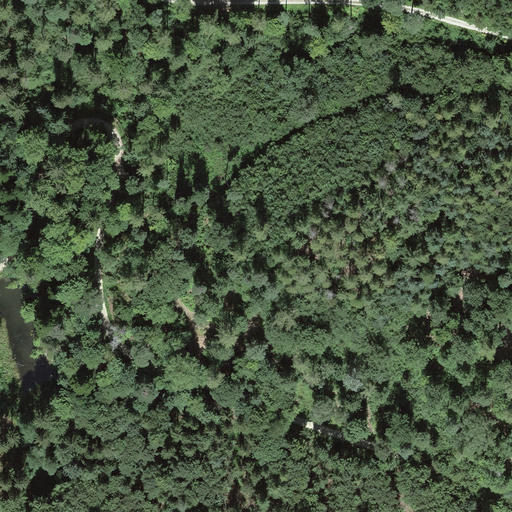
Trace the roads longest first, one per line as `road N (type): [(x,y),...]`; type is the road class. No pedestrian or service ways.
road 1 (track): [(55,156),(73,125),(118,133),(123,153),(102,230),(101,288),(107,325),(132,355),(435,472),(489,511)]
road 2 (track): [(511,35),(349,0)]
road 3 (track): [(0,271),(21,249),(55,156)]
